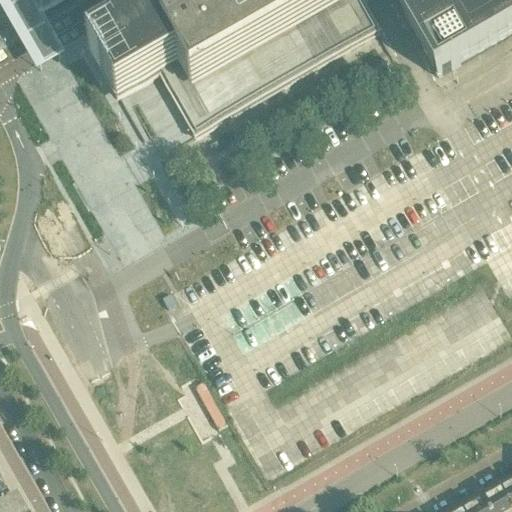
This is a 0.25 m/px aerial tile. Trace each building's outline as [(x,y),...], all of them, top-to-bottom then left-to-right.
[(27,0),(42,25),(82,0),(103,0),(124,36),(187,0),(27,0)] [(187,0),(92,54),(119,102),(165,76),(174,92),(173,92),(173,93),(168,96),(195,142),(255,107),(379,36),(358,0),(187,0)] [(511,0),(392,0),(431,77),(511,35),(511,0)] [(195,394),(218,435),(228,430),(204,388),(195,394)] [(0,511),(11,506),(0,486),(0,511)] [(481,503),(485,511),(511,511),(511,486),(492,498),(490,497),(483,500),(483,504),(481,503)] [(0,511),(20,511),(16,503),(11,506),(0,511)] [(485,511),(481,503),(480,505),(478,503),(471,507),(471,510),(467,511),(485,511)]
